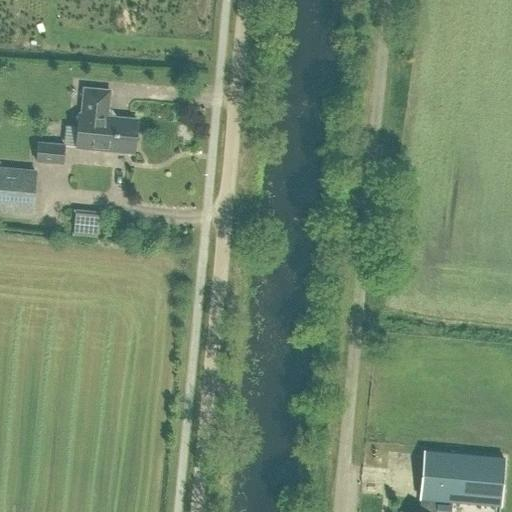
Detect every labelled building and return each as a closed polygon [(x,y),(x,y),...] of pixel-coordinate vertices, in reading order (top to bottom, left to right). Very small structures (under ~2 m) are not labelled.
[(132,154),(135,120),(106,117),(108,91),(82,89),(80,114),(77,114),(74,148),(132,154)] [(37,143),(36,162),(62,164),(64,146),(37,143)] [(0,210),(31,213),(35,172),(0,168),(0,210)] [(67,213),(67,233),(92,234),(92,214),(67,213)] [(450,511),(451,502),(498,507),(503,459),(423,452),(417,511),(450,511)]
